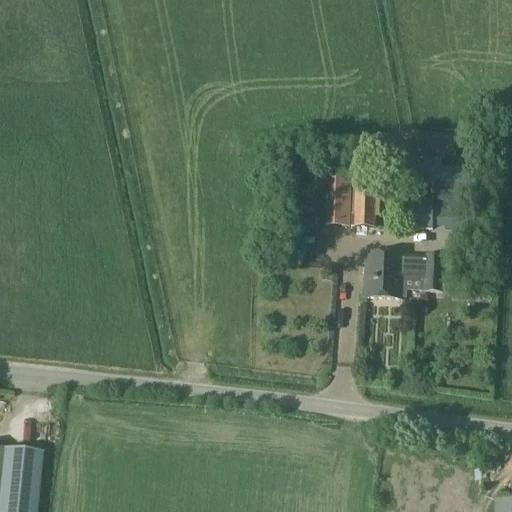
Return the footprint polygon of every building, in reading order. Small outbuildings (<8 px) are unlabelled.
[(389,160),(389,182),(436,183),(434,206),(414,205),(414,229),(435,229),(435,225),(469,226),(470,216),(471,216),(472,209),(477,210),(477,195),(479,195),(479,191),(479,175),(436,173),(437,162),(389,160)] [(351,225),(352,179),(324,178),(323,225),(351,225)] [(377,225),(377,192),(358,191),(357,225),(377,225)] [(408,255),(366,255),(365,300),(402,302),(403,276),(424,277),(425,293),(442,294),(443,258),(408,258),(408,255)] [(0,511),(36,511),(43,456),(0,451),(0,511)] [(511,511),(511,501),(499,502),(499,511),(511,511)]
